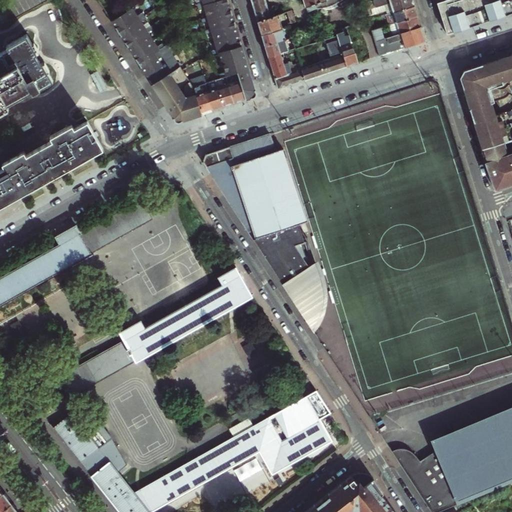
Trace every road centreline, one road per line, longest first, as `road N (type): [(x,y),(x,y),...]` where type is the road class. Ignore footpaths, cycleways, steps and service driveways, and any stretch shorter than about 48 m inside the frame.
road 1 (residential): [(0,245),(174,148)]
road 2 (residential): [(413,511),(367,441),(279,511)]
road 3 (residential): [(174,148),(75,0)]
road 4 (residential): [(274,113),(441,58)]
road 5 (residential): [(441,58),(486,203)]
road 6 (secondary): [(80,511),(0,410)]
